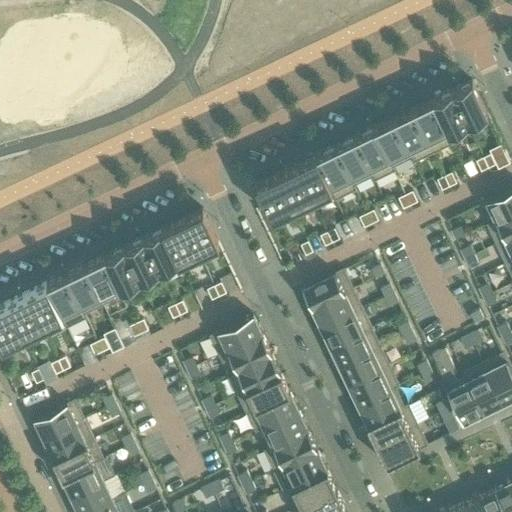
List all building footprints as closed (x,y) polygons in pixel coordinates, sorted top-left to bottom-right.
[(471,78),(451,88),(467,122),(487,112),(471,78)] [(451,88),(432,97),(448,131),(467,122),(451,88)] [(432,97),(412,107),(432,150),(453,141),(448,131),(432,97)] [(412,107),(393,116),(411,155),(410,156),(412,160),(432,150),(412,107)] [(393,116),(372,126),(391,165),(392,164),(410,156),(411,155),(393,116)] [(372,126),(353,135),(372,174),(371,174),(373,179),(394,168),(392,164),(391,165),(372,126)] [(353,135),(333,145),(352,183),(353,183),(371,174),(372,174),(353,135)] [(333,145),(315,153),(334,192),(332,193),(334,197),(355,187),(353,183),(352,183),(333,145)] [(490,152),(483,155),(488,166),(495,162),(490,152)] [(315,153),(295,163),(311,196),(310,197),(313,202),(332,193),(334,192),(315,153)] [(483,155),(475,159),(480,169),(488,166),(483,155)] [(295,163),(275,172),(291,205),(310,197),(311,196),(295,163)] [(451,171),(444,174),(449,184),(456,181),(451,171)] [(291,205),(275,172),(255,182),(271,215),(291,205)] [(444,174),(436,177),(441,188),(449,184),(444,174)] [(486,222),(487,223),(511,210),(511,185),(481,200),(490,220),(486,222)] [(412,189),(405,193),(410,203),(417,200),(412,189)] [(405,193),(398,196),(403,207),(410,203),(405,193)] [(202,207),(182,217),(198,250),(218,240),(202,207)] [(373,208),(366,211),(371,222),(378,218),(373,208)] [(511,210),(487,223),(496,242),(511,234),(511,210)] [(366,211),(359,215),(364,225),(371,222),(366,211)] [(182,217),(161,226),(177,260),(180,265),(201,255),(199,250),(198,250),(182,217)] [(451,229),(455,238),(464,233),(460,224),(451,229)] [(161,226),(143,235),(159,269),(177,260),(161,226)] [(334,226),(327,230),(332,240),(339,237),(334,226)] [(327,230),(320,233),(325,244),(332,240),(327,230)] [(511,234),(496,242),(505,262),(511,258),(511,234)] [(143,235),(123,245),(139,278),(159,269),(143,235)] [(308,239),(300,243),(305,253),(313,250),(308,239)] [(460,248),(464,257),(474,253),(469,244),(460,248)] [(123,245),(104,253),(120,287),(139,278),(123,245)] [(104,253),(85,263),(103,302),(123,292),(120,287),(104,253)] [(474,253),(464,257),(469,266),(478,262),(474,253)] [(85,263),(65,272),(83,311),(84,311),(103,302),(85,263)] [(371,267),(375,276),(384,272),(380,263),(371,267)] [(302,286),(311,306),(353,286),(343,266),(302,286)] [(65,272),(46,281),(62,315),(60,316),(65,325),(86,315),(84,311),(83,311),(65,272)] [(221,280),(214,284),(219,294),(226,291),(221,280)] [(46,281),(26,291),(42,325),(60,316),(62,315),(46,281)] [(380,286),(384,295),(394,291),(389,282),(380,286)] [(478,286),(483,295),(492,291),(487,282),(478,286)] [(214,284),(206,287),(211,298),(219,294),(214,284)] [(311,306),(321,326),(362,306),(353,286),(311,306)] [(26,291),(6,300),(22,334),(31,330),(42,325),(31,303),(26,291)] [(394,291),(384,295),(389,304),(398,300),(394,291)] [(492,291),(483,295),(487,305),(496,300),(492,291)] [(182,299),(175,302),(180,313),(187,309),(182,299)] [(22,334),(6,300),(0,303),(0,340),(2,344),(22,334)] [(175,302),(167,306),(172,316),(180,313),(175,302)] [(321,326),(330,345),(372,325),(362,306),(321,326)] [(209,334),(218,353),(262,332),(252,312),(209,334)] [(143,318),(136,321),(141,331),(148,328),(143,318)] [(398,324),(402,333),(411,329),(407,320),(398,324)] [(136,321),(128,324),(133,335),(141,331),(136,321)] [(497,325),(501,334),(510,330),(506,321),(497,325)] [(330,345),(339,364),(380,344),(372,325),(330,345)] [(412,329),(403,333),(407,342),(416,338),(412,329)] [(478,329),(469,333),(473,342),(482,338),(478,329)] [(511,333),(510,330),(501,334),(506,343),(511,340),(511,333)] [(218,353),(227,373),(271,352),(262,332),(218,353)] [(473,342),(469,333),(460,337),(464,346),(473,342)] [(104,336),(97,339),(102,350),(109,346),(104,336)] [(97,339),(89,343),(94,353),(102,350),(97,339)] [(339,364),(348,382),(389,362),(380,344),(339,364)] [(444,356),(440,347),(431,351),(435,360),(444,356)] [(511,370),(502,350),(482,360),(502,401),(511,396),(511,370)] [(227,373),(237,392),(280,371),(271,352),(227,373)] [(65,355),(58,358),(63,368),(70,365),(65,355)] [(183,359),(187,368),(196,364),(192,355),(183,359)] [(58,358),(50,361),(55,372),(63,368),(58,358)] [(417,363),(421,372),(430,368),(426,359),(417,363)] [(482,360),(462,369),(482,411),(502,401),(482,360)] [(348,382),(357,403),(399,383),(389,362),(348,382)] [(196,364),(187,368),(191,377),(200,373),(196,364)] [(38,367),(31,371),(36,381),(43,378),(38,367)] [(430,368),(421,372),(426,381),(435,377),(430,368)] [(482,411),(462,369),(462,370),(464,374),(444,383),(462,420),(482,411)] [(237,392),(245,411),(289,390),(280,371),(237,392)] [(357,403),(367,422),(408,402),(408,401),(404,404),(395,386),(399,384),(399,383),(357,403)] [(245,411),(254,429),(298,408),(289,390),(245,411)] [(102,396),(107,406),(116,402),(111,392),(102,396)] [(201,398),(205,407),(214,403),(210,394),(201,398)] [(33,417),(43,437),(85,417),(75,397),(33,417)] [(435,402),(440,411),(449,407),(444,398),(435,402)] [(116,402),(107,406),(111,415),(120,411),(116,402)] [(367,422),(376,442),(418,422),(408,402),(367,422)] [(214,403),(205,407),(210,416),(219,412),(214,403)] [(449,407),(440,411),(444,421),(453,416),(449,407)] [(267,444),(268,447),(307,428),(298,408),(254,429),(255,430),(259,428),(267,444)] [(43,437),(52,456),(94,436),(85,417),(43,437)] [(418,422),(376,442),(386,463),(428,443),(418,422)] [(268,459),(273,468),(317,447),(307,428),(268,447),(273,457),(268,459)] [(219,435),(223,444),(232,440),(228,431),(219,435)] [(121,436),(125,445),(135,441),(130,432),(121,436)] [(52,456),(62,476),(103,456),(94,436),(52,456)] [(232,440),(223,444),(227,453),(236,449),(232,440)] [(135,441),(125,445),(130,454),(139,450),(135,441)] [(273,468),(283,489),(326,468),(317,447),(273,468)] [(62,476),(70,494),(103,479),(95,461),(104,457),(103,456),(62,476)] [(283,489),(292,508),(336,487),(326,468),(283,489)] [(139,473),(143,482),(152,478),(148,469),(139,473)] [(237,474),(242,483),(251,479),(246,470),(237,474)] [(152,478),(143,482),(147,491),(156,487),(152,478)] [(219,478),(210,482),(214,492),(223,487),(219,478)] [(511,511),(511,478),(495,487),(506,511),(511,511)] [(70,494),(78,511),(80,511),(112,497),(103,479),(70,494)] [(251,479),(242,483),(246,492),(255,488),(251,479)] [(214,492),(210,482),(201,487),(205,496),(214,492)] [(336,487),(292,508),(293,511),(339,511),(346,509),(336,487)] [(506,511),(495,487),(475,496),(482,511),(506,511)] [(482,511),(475,496),(456,505),(458,511),(482,511)] [(80,511),(119,511),(112,497),(80,511)] [(180,497),(171,502),(175,511),(184,506),(180,497)]
